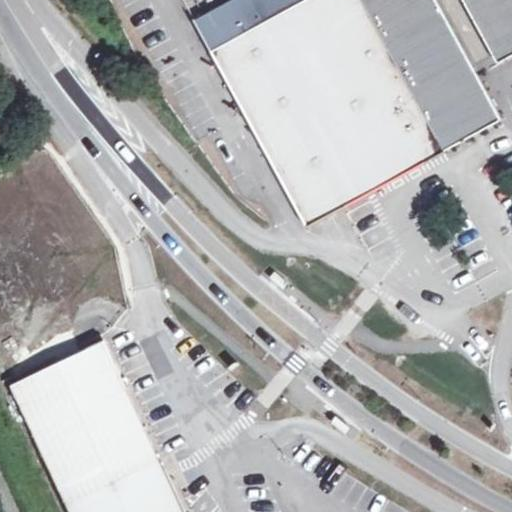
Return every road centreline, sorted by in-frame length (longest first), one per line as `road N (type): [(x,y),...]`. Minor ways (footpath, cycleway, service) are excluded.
road 1 (secondary): [(117,165),(152,226),(293,366),(497,511)]
road 2 (secondary): [(511,474),(326,349),(117,165)]
road 3 (secondary): [(117,165),(2,0)]
